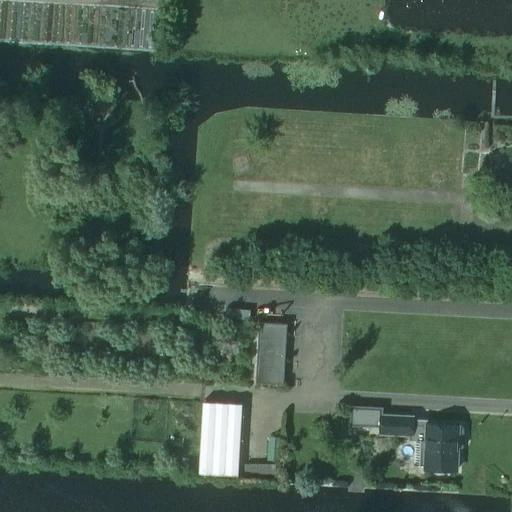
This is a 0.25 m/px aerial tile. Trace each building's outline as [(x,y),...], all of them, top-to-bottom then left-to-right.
[(283,384),(286,325),(258,324),(256,383),(283,384)] [(203,402),(199,474),(238,477),(243,404),(203,402)] [(427,426),(413,425),(413,418),(381,416),(379,416),(380,410),(352,409),(351,425),(381,427),(380,434),(411,436),(411,440),(416,440),(414,466),(425,466),(425,469),(457,471),(458,450),(460,450),(463,448),(464,430),(461,427),(427,425),(427,426)] [(269,439),(268,461),(278,462),(279,440),(269,439)] [(246,465),(246,475),(278,476),(278,465),(246,465)]
